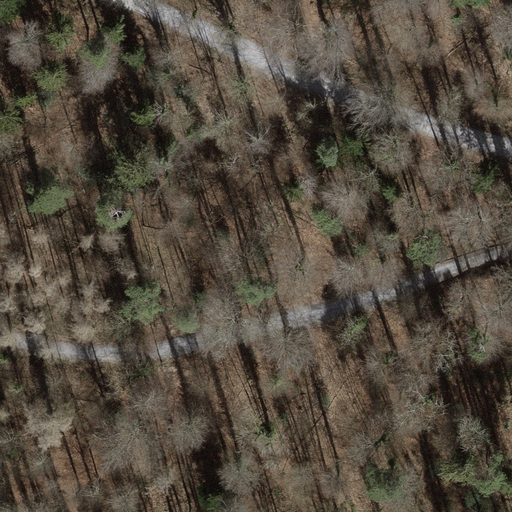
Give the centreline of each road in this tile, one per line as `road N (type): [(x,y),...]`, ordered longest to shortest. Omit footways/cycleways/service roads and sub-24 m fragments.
road 1 (track): [(511,252),(335,309),(134,353),(64,353),(0,337)]
road 2 (track): [(511,150),(386,109),(130,0)]
